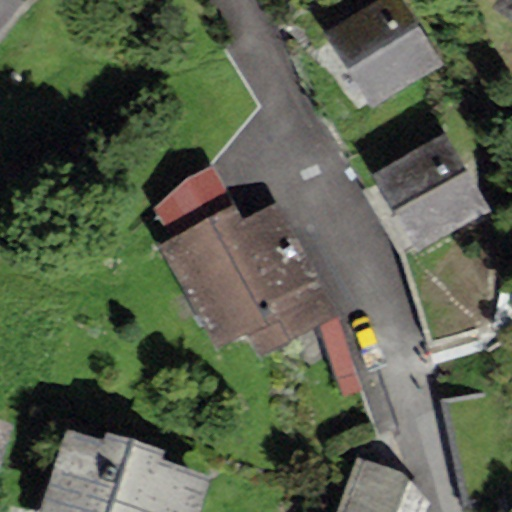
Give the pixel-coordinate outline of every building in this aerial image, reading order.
[(0,0),(0,32),(25,0),(0,0)] [(402,0),(374,0),(324,32),(373,109),(444,64),(402,0)] [(511,0),(495,0),(491,8),(511,22),(511,0)] [(444,132),(372,173),(416,251),(465,223),(489,210),(444,132)] [(169,237),(158,244),(217,348),(246,334),(257,353),(318,325),(337,316),(275,201),(242,219),(212,165),(185,177),(151,208),(169,237)] [(465,223),(416,251),(400,259),(427,348),(494,330),(465,223)] [(337,316),(318,325),(341,396),(360,390),(337,316)] [(511,498),(492,392),(442,402),(462,510),(511,500),(511,498)] [(0,459),(11,425),(0,420),(0,459)] [(103,440),(66,428),(38,511),(199,511),(211,475),(160,458),(162,450),(105,431),(103,440)] [(409,479),(356,456),(334,511),(424,511),(428,503),(409,479)]
